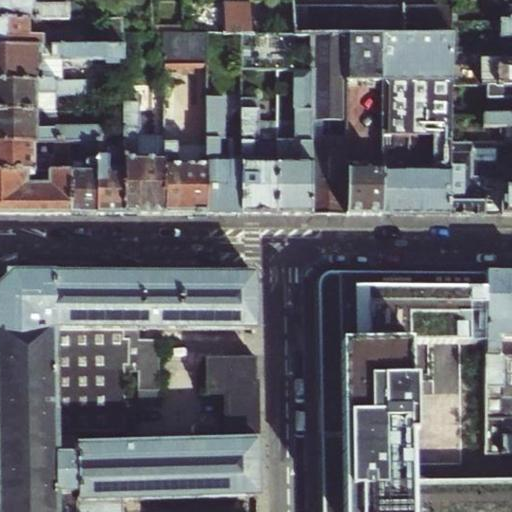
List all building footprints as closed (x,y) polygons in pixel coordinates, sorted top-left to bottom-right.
[(47,6),(46,0),(0,0),(0,20),(40,20),(67,20),(67,6),(47,6)] [(250,3),(220,3),(221,34),(238,35),(255,35),(255,21),(250,21),(250,3)] [(288,35),(293,35),(291,10),(291,6),(277,6),(278,35),(288,35)] [(497,23),(511,22),(511,8),(493,9),(493,23),(497,23)] [(291,10),(293,35),(305,35),(345,36),(380,36),(451,37),(451,10),(291,10)] [(103,19),(103,47),(119,47),(118,33),(118,19),(103,19)] [(0,48),(82,48),(82,38),(76,38),(76,33),(45,33),(41,36),(40,20),(0,20),(0,48)] [(511,22),(497,23),(497,39),(511,38),(511,22)] [(127,33),(118,33),(119,47),(128,47),(127,33)] [(203,34),(161,34),(161,68),(204,67),(203,34)] [(311,71),(310,120),(345,121),(345,36),(305,35),(305,49),(288,49),(288,35),(278,35),(255,35),(238,35),(239,70),(288,71),(288,58),(305,58),(305,71),(311,71)] [(380,36),(345,36),(345,121),(345,139),(373,139),(373,172),(344,172),(344,216),(361,216),(380,216),(380,36)] [(449,146),(451,37),(380,36),(380,216),(420,217),(449,217),(449,146)] [(84,62),(119,61),(119,47),(103,47),(82,48),(0,48),(0,84),(58,83),(57,62),(65,62),(70,67),(78,67),(84,62)] [(485,86),(511,85),(511,68),(511,62),(479,63),(479,86),(485,86)] [(294,143),(276,143),(276,215),(294,215),(310,216),(310,141),(310,120),(311,71),(305,71),(294,71),(294,143)] [(126,74),(119,74),(119,82),(120,145),(122,214),(143,215),(161,215),(161,147),(161,137),(133,138),(133,133),(134,133),(134,94),(126,94),(126,74)] [(54,97),(83,97),(83,83),(58,83),(0,84),(0,115),(53,114),(54,114),(54,97)] [(511,85),(485,86),(485,101),(511,100),(511,85)] [(221,131),(221,99),(204,99),(204,146),(204,215),(221,215),(241,215),(240,130),(221,131)] [(252,99),(239,99),(240,130),(241,215),(257,215),(276,215),(276,143),(256,143),(255,103),(252,99)] [(95,145),(104,145),(104,136),(98,136),(98,130),(53,131),(53,114),(0,115),(0,146),(70,146),(95,145)] [(511,145),(511,115),(483,116),(483,128),(504,128),(505,145),(511,145)] [(310,141),(310,216),(326,216),(344,216),(344,172),(344,141),(310,141)] [(95,145),(70,146),(70,157),(70,174),(70,214),(86,214),(95,214),(95,145)] [(104,145),(95,145),(95,214),(107,214),(122,214),(120,145),(104,145)] [(70,146),(0,146),(0,173),(33,174),(42,174),(50,174),(50,161),(53,157),(70,157),(70,146)] [(204,146),(161,147),(161,215),(182,215),(204,215),(204,146)] [(484,146),(449,146),(449,217),(469,217),(484,217),(484,182),(484,146)] [(511,169),(499,169),(497,172),(496,183),(511,182),(511,169)] [(70,214),(70,174),(50,174),(42,174),(42,180),(47,180),(47,188),(28,188),(28,180),(33,180),(33,174),(0,173),(0,213),(32,214),(70,214)] [(511,217),(511,182),(496,183),(484,182),(484,217),(511,217)] [(0,511),(61,511),(61,495),(80,495),(79,511),(140,511),(140,501),(256,498),(255,497),(257,497),(256,440),(255,440),(253,349),(221,349),(221,360),(201,360),(201,398),(219,398),(219,411),(139,413),(139,444),(79,446),(79,455),(61,455),(60,433),(123,432),(123,402),(143,402),(142,342),(123,342),(123,333),(253,333),(252,274),(53,275),(53,273),(3,274),(3,280),(0,283),(0,511)] [(317,486),(317,511),(456,511),(456,480),(420,481),(419,426),(425,426),(424,367),(420,367),(420,346),(482,346),(482,283),(482,278),(483,278),(483,276),(368,276),(324,276),(320,278),(316,281),(314,286),(314,290),(316,388),(317,486)] [(511,276),(504,276),(483,276),(483,278),(482,278),(482,283),(482,346),(482,360),(494,360),(494,343),(511,342),(511,276)] [(511,359),(494,360),(482,360),(482,421),(491,421),(508,421),(507,401),(511,401),(511,359)] [(511,439),(491,440),(491,421),(482,421),(482,451),(511,450),(511,439)] [(456,511),(511,511),(511,479),(456,480),(456,511)]
